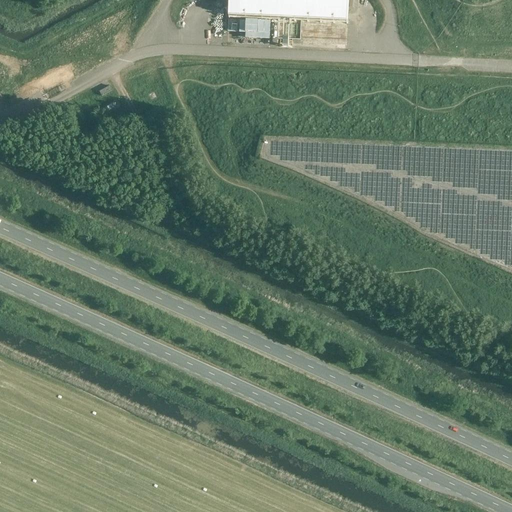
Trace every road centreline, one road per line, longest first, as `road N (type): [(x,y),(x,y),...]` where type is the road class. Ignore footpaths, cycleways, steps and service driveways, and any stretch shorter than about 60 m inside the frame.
road 1 (primary): [(511,461),(0,227)]
road 2 (primary): [(0,279),(510,511)]
